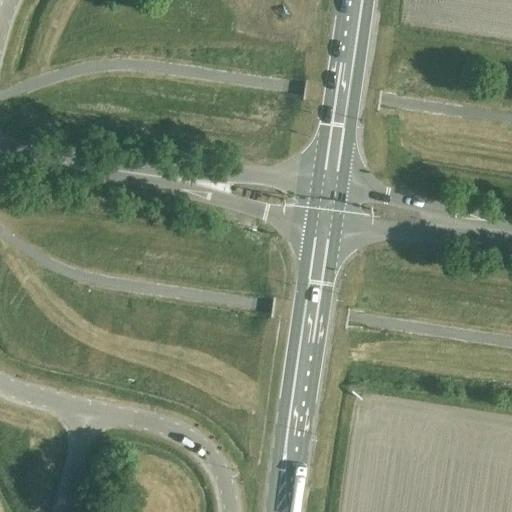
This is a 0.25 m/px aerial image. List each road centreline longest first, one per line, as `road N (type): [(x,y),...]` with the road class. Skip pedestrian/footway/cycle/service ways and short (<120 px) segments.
road 1 (primary): [(281,511),(323,222)]
road 2 (unclassified): [(229,511),(215,462),(191,438),(86,410)]
road 3 (primary): [(328,187),(356,0)]
road 4 (tertiary): [(501,233),(467,217),(328,187)]
road 5 (tertiary): [(323,222),(381,232),(501,233)]
road 6 (tertiary): [(328,187),(237,174),(203,173),(185,182)]
road 7 (tertiary): [(185,182),(199,194),(323,222)]
